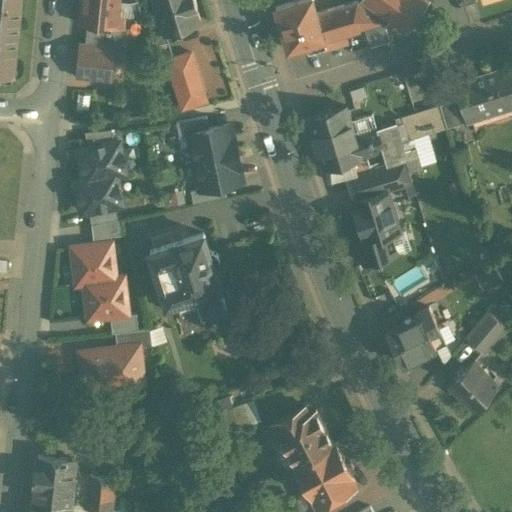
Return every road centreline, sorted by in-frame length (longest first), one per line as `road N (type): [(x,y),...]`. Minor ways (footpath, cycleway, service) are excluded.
road 1 (tertiary): [(271,93),(363,360),(447,511)]
road 2 (residential): [(44,109),(8,511)]
road 3 (residential): [(271,93),(511,27)]
